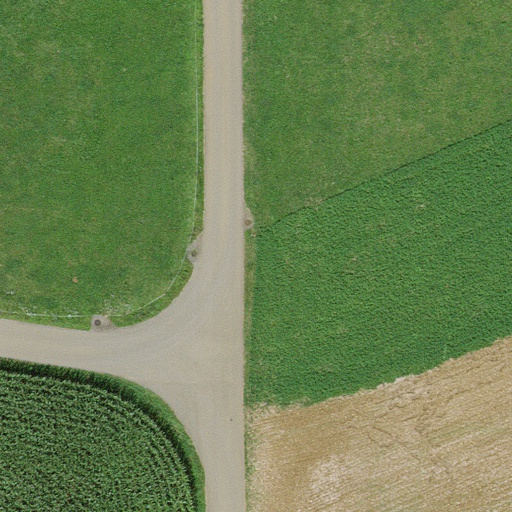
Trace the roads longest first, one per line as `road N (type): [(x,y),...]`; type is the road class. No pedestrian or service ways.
road 1 (unclassified): [(209,0),(212,383)]
road 2 (unclassified): [(0,347),(212,383)]
road 3 (unclassified): [(212,383),(216,511)]
